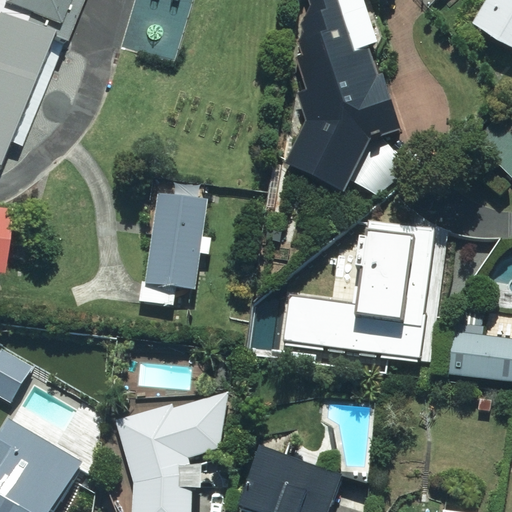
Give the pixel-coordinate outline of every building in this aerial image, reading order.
[(0,0),(0,167),(5,169),(78,0),(0,0)] [(301,131),(284,166),(341,201),(368,146),(397,138),(360,0),(315,0),(294,49),(303,97),(293,99),(301,131)] [(511,0),(485,0),(469,30),(511,53),(511,0)] [(511,128),(501,118),(469,149),(511,193),(511,128)] [(200,237),(202,200),(146,196),(139,307),(195,311),(198,263),(210,264),(212,238),(200,237)] [(0,211),(0,284),(8,286),(16,213),(0,211)] [(352,305),(286,296),(279,347),(413,366),(432,235),(364,225),(352,305)] [(511,347),(443,341),(439,381),(511,387),(511,347)] [(227,394),(132,422),(112,425),(126,481),(122,511),(190,511),(195,468),(219,460),(227,394)] [(0,511),(56,511),(86,468),(12,417),(0,434),(0,511)] [(257,454),(237,511),(325,511),(336,479),(257,454)]
